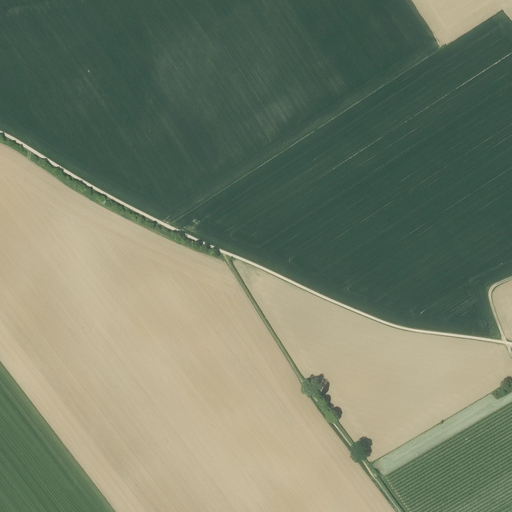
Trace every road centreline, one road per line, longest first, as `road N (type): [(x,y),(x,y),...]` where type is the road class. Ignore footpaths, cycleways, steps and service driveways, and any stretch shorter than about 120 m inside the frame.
road 1 (track): [(505,342),(413,329),(353,310),(173,229),(0,132)]
road 2 (track): [(400,511),(222,252)]
